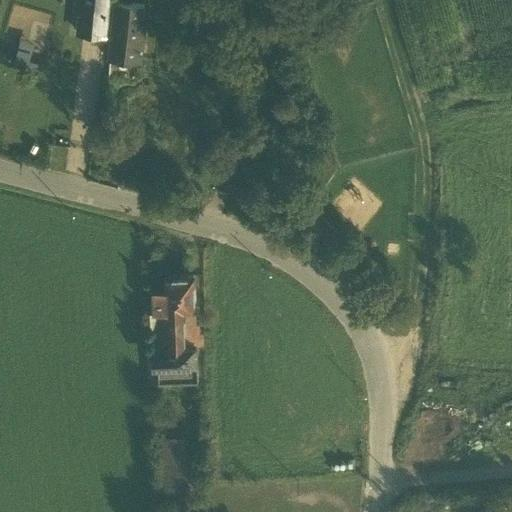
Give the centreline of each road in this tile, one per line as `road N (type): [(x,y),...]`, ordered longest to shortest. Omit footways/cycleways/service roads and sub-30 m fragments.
road 1 (tertiary): [(376,511),(376,366),(371,345),(322,284),(230,233),(0,172)]
road 2 (track): [(380,397),(418,326),(430,221),(425,133),(384,0)]
road 3 (track): [(511,474),(379,489)]
